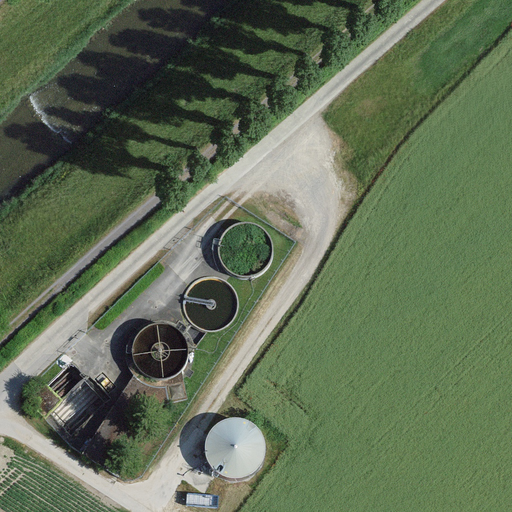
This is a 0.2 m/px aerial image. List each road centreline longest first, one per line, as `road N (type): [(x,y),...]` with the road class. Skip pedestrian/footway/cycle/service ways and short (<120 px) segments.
road 1 (track): [(441,0),(0,390)]
road 2 (track): [(382,0),(0,342)]
road 3 (track): [(141,507),(325,224),(314,194),(272,149)]
road 4 (track): [(0,413),(149,511)]
